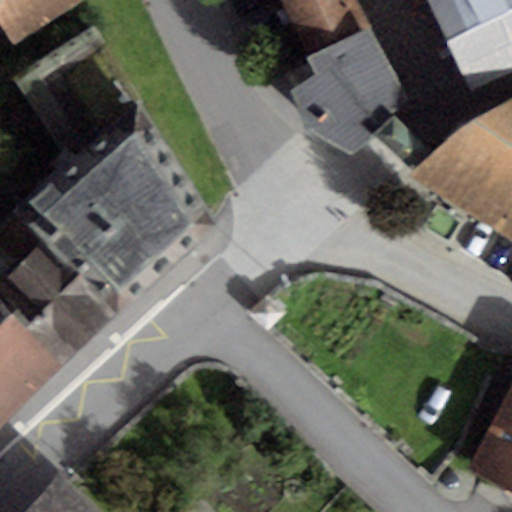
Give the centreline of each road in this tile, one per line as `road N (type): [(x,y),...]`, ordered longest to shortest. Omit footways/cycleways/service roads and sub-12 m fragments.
road 1 (residential): [(0,503),(297,206)]
road 2 (residential): [(297,206),(511,315)]
road 3 (residential): [(180,0),(297,206)]
road 4 (residential): [(368,0),(427,116)]
